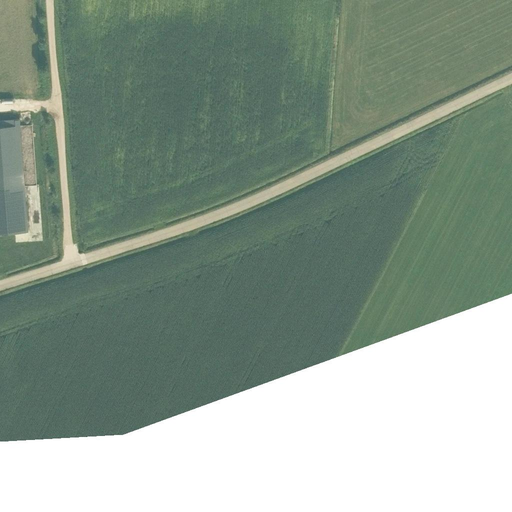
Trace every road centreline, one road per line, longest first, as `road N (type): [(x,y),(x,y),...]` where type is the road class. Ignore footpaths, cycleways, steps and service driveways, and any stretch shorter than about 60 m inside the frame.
road 1 (unclassified): [(511,76),(209,219),(0,286)]
road 2 (track): [(50,0),(69,264)]
